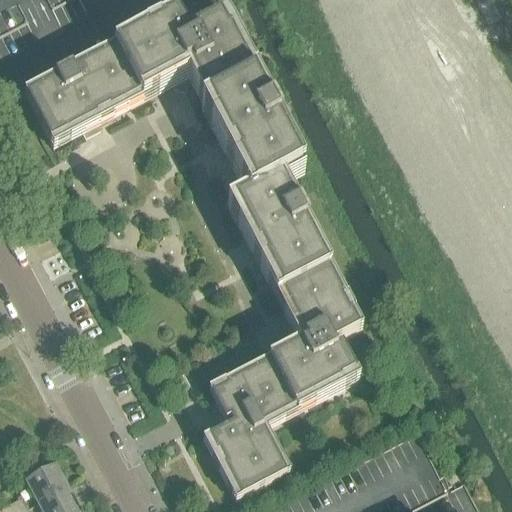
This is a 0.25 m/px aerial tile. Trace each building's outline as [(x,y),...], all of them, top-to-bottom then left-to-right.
[(0,0),(0,114),(26,101),(24,98),(175,20),(177,23),(210,5),(207,0),(0,0)] [(356,381),(342,353),(337,356),(334,350),(364,335),(335,279),(287,187),(306,177),(258,82),(227,21),(220,24),(221,26),(193,41),(196,45),(190,48),(177,23),(175,20),(24,98),(26,101),(51,148),(53,153),(98,130),(127,115),(125,111),(129,109),(131,113),(157,99),(155,96),(159,94),(161,98),(189,83),(203,110),(201,111),(247,197),(227,208),(231,216),(252,257),(267,287),(278,308),(285,321),(298,346),(209,394),(226,426),(230,424),(233,429),(208,442),(210,446),(212,449),(238,500),(240,504),(290,478),(267,435),(359,386),(356,381)] [(475,511),(463,489),(455,493),(453,489),(448,491),(443,482),(439,484),(416,440),(278,511),(475,511)] [(37,508),(68,492),(55,469),(25,484),(37,508)] [(37,508),(39,511),(78,511),(68,492),(37,508)] [(25,511),(21,503),(2,511),(25,511)]
